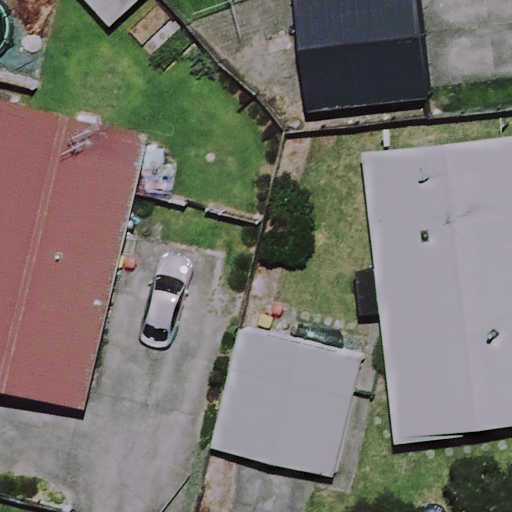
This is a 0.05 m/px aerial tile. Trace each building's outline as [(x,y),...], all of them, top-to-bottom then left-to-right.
[(143,0),(83,0),(112,30),(143,0)] [(424,101),(415,0),(284,0),(294,111),(424,101)] [(145,140),(0,108),(0,388),(87,408),(145,140)] [(511,427),(511,140),(363,159),(398,441),(511,427)] [(358,355),(239,333),(217,451),(336,473),(358,355)]
